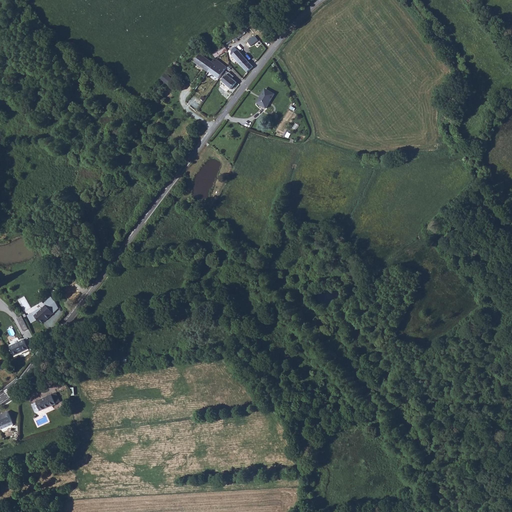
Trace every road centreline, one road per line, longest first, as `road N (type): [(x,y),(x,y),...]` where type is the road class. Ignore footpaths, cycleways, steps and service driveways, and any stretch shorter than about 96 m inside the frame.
road 1 (unclassified): [(35,369),(263,60),(319,0)]
road 2 (track): [(511,206),(448,124),(461,108),(465,79),(410,0)]
